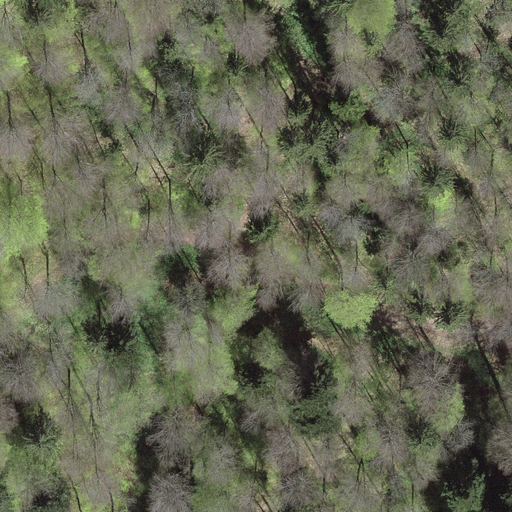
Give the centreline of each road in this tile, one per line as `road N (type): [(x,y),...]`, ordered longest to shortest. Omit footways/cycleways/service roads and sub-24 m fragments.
road 1 (track): [(511,334),(379,316),(228,248),(141,232),(95,244),(70,262),(0,336)]
road 2 (track): [(0,125),(87,109),(274,175),(427,328)]
road 3 (track): [(511,231),(346,61),(511,11)]
